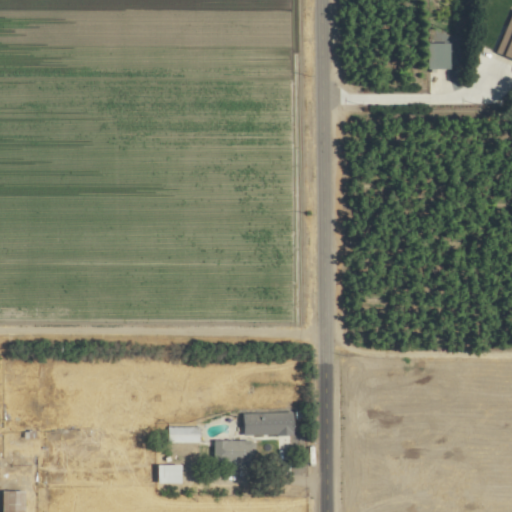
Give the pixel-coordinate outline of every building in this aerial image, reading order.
[(511,8),(510,8),(497,52),(511,56),(511,8)] [(428,67),(449,68),(449,42),(428,41),(428,67)] [(293,434),(292,411),(243,412),(243,435),(293,434)] [(199,425),(166,426),(166,442),(199,442),(199,425)] [(212,462),(250,463),(251,440),(213,439),(212,462)] [(14,472),(30,472),(30,456),(3,455),(3,468),(14,468),(14,472)] [(181,464),(157,463),(156,482),(181,483),(181,464)] [(24,511),(25,490),(3,490),(2,511),(24,511)]
